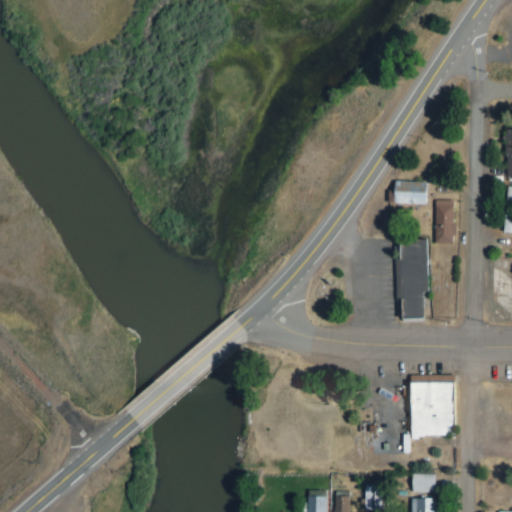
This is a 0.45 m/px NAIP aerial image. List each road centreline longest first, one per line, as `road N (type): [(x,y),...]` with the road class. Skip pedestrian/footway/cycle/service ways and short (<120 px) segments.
road 1 (residential): [(471,511),(488,93),(474,22)]
road 2 (primary): [(242,327),(340,222),(488,0)]
road 3 (residential): [(511,350),(336,340),(281,327),(261,312)]
road 4 (residential): [(105,445),(0,342)]
road 5 (primary): [(132,423),(242,327)]
road 6 (primary): [(27,511),(132,423)]
